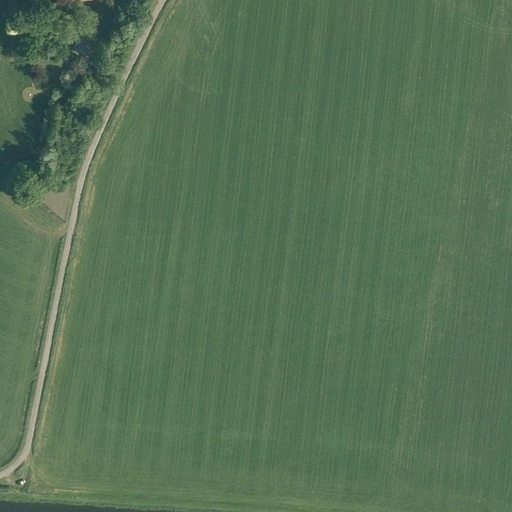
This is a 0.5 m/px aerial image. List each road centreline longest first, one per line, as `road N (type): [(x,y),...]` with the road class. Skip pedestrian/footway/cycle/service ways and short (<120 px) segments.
road 1 (unclassified): [(0,474),(27,446),(85,161),(162,0)]
road 2 (track): [(0,492),(293,511)]
